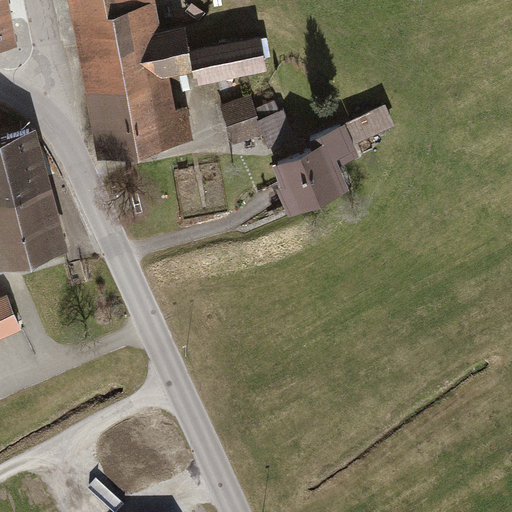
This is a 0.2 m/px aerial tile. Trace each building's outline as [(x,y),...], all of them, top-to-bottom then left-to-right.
[(0,0),(0,38),(10,36),(8,21),(3,0),(0,0)] [(161,67),(191,62),(185,29),(155,35),(148,0),(75,0),(103,147),(189,131),(184,107),(169,110),(161,67)] [(260,36),(193,49),(198,73),(264,60),(260,36)] [(250,94),(222,105),(232,133),(262,122),(269,142),(289,135),(276,99),(255,107),(250,94)] [(383,104),(350,119),(359,138),(392,123),(383,104)] [(350,146),(341,123),(311,136),(315,146),(278,161),(296,202),(344,181),(332,154),(350,146)] [(30,127),(0,135),(0,251),(2,260),(62,244),(30,127)] [(8,296),(0,299),(0,332),(20,324),(8,296)]
